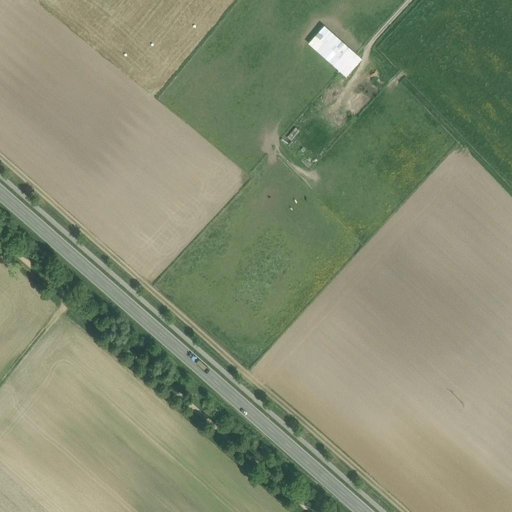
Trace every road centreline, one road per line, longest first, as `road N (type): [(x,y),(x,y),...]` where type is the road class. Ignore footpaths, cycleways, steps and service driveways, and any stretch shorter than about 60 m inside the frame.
road 1 (track): [(0,156),(406,511)]
road 2 (secondary): [(365,511),(0,191)]
road 3 (track): [(0,238),(312,511)]
